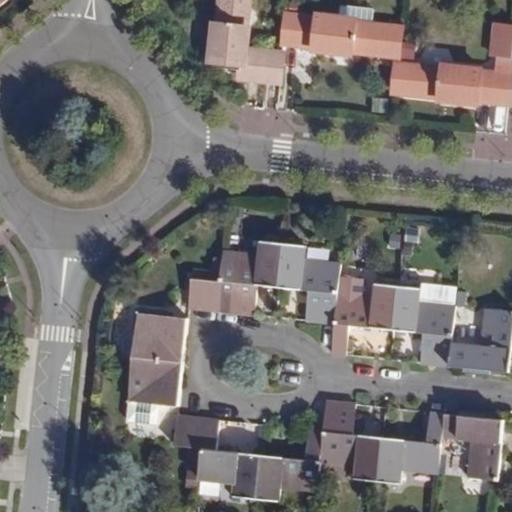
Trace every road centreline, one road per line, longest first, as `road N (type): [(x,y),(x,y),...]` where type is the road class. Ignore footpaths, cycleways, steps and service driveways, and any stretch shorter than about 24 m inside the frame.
road 1 (residential): [(511,181),(281,156),(171,159)]
road 2 (tertiary): [(72,233),(39,511)]
road 3 (residential): [(511,395),(254,369)]
road 4 (tertiary): [(171,159),(164,97),(121,52),(91,43)]
road 5 (tertiary): [(72,233),(135,214),(158,190),(171,159)]
